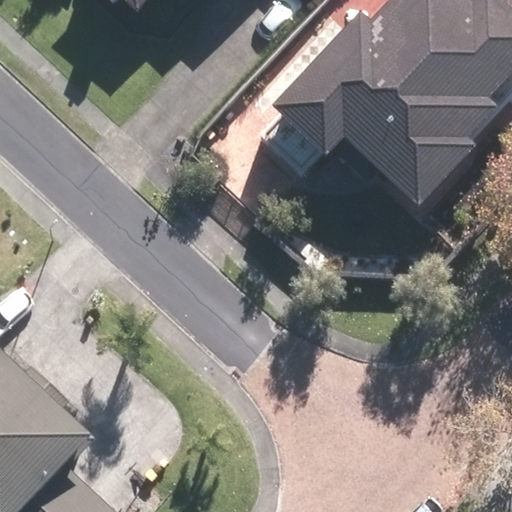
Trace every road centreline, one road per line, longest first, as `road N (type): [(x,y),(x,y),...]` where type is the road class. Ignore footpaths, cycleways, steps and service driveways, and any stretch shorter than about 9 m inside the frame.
road 1 (residential): [(0,101),(411,476)]
road 2 (residential): [(411,476),(511,370)]
